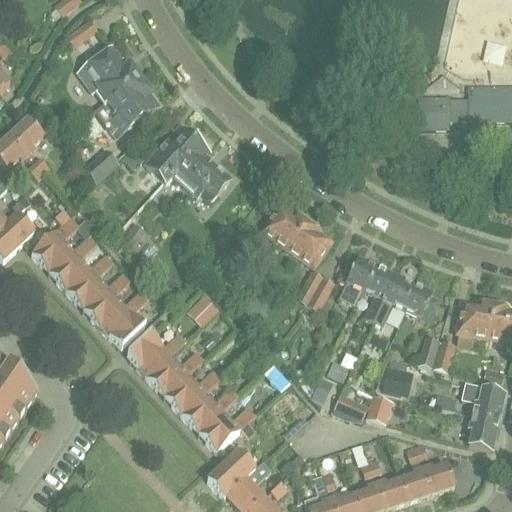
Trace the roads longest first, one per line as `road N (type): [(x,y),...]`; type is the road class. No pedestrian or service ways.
road 1 (unclassified): [(511,264),(390,220),(293,160),(210,89),(147,0)]
road 2 (residential): [(71,407),(1,511)]
